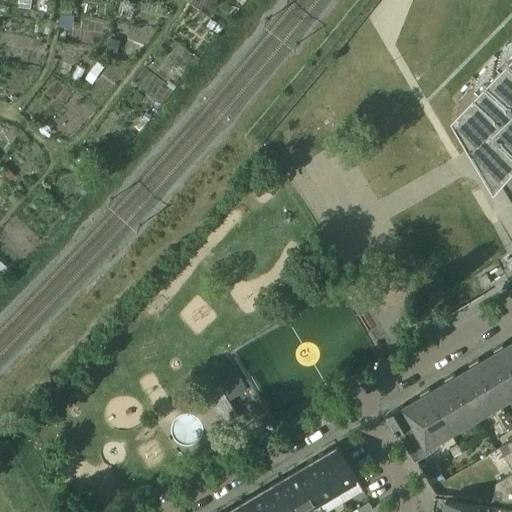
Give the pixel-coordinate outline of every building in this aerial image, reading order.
[(73,5),(62,3),(61,13),(72,14),(73,5)] [(70,27),(71,15),(61,14),(60,26),(70,27)] [(206,25),(213,29),(217,22),(210,18),(206,25)] [(511,46),(454,105),(497,178),(511,162),(511,46)] [(92,70),(97,75),(103,67),(98,63),(92,70)] [(144,115),(136,124),(142,129),(150,120),(144,115)] [(1,129),(8,131),(10,124),(3,122),(1,129)] [(14,175),(6,167),(2,172),(10,179),(14,175)] [(85,184),(80,191),(84,194),(90,188),(85,184)] [(10,198),(14,202),(21,195),(17,191),(10,198)] [(485,287),(492,282),(489,277),(487,273),(480,277),(482,281),(485,287)] [(469,363),(473,370),(458,379),(454,372),(444,378),(449,385),(434,394),(429,386),(420,392),(425,399),(406,410),(403,404),(387,414),(415,461),(431,452),(428,447),(511,397),(511,347),(507,350),(503,343),(493,349),(498,356),(483,365),(478,358),(469,363)] [(221,387),(211,393),(228,423),(238,418),(228,400),(221,387)] [(511,439),(503,445),(511,460),(511,472),(496,482),(493,499),(511,501),(511,439)] [(454,455),(461,451),(457,445),(451,449),(454,455)] [(338,491),(358,480),(338,446),(318,458),(338,491)] [(458,461),(464,457),(461,452),(455,456),(458,461)] [(338,491),(318,458),(300,468),(320,502),(338,491)] [(303,511),(320,502),(300,468),(281,480),(299,511),(303,511)] [(299,511),(281,480),(263,490),(275,511),(299,511)] [(275,511),(263,490),(262,491),(244,501),(250,511),(275,511)] [(488,511),(490,507),(446,500),(443,511),(488,511)] [(250,511),(244,501),(225,511),(250,511)] [(367,511),(373,508),(369,501),(358,508),(359,511),(367,511)]
